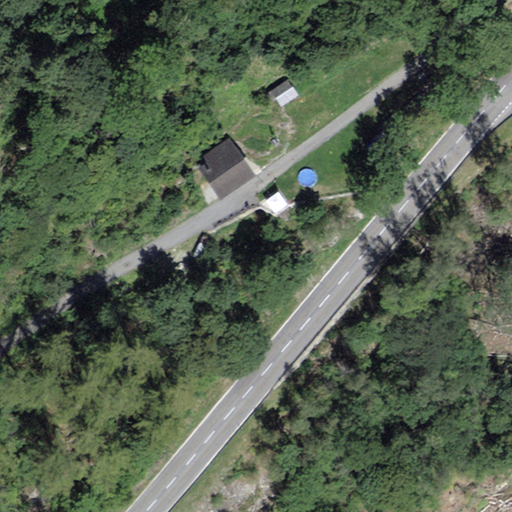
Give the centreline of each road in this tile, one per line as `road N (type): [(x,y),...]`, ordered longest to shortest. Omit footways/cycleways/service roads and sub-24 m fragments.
road 1 (track): [(0,356),(158,255),(497,0)]
road 2 (tertiary): [(145,511),(511,76)]
